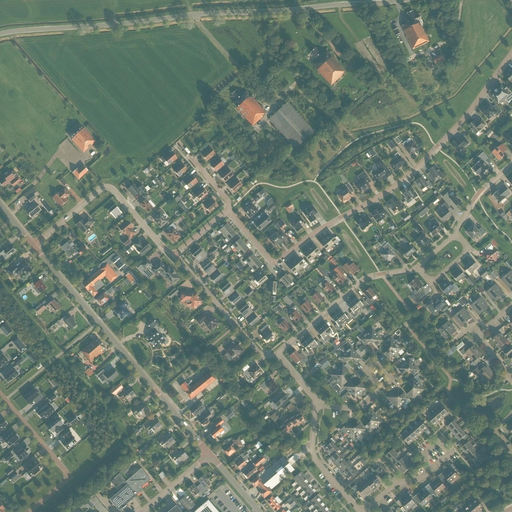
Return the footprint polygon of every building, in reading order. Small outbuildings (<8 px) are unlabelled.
[(413,50),(429,42),(420,23),(422,22),(421,19),(419,15),(415,17),(412,11),(407,14),(410,21),(405,23),(405,24),(401,26),(413,50)] [(331,86),(342,75),(341,74),(345,71),(326,51),(321,55),(315,48),(310,53),(317,59),(312,64),(331,86)] [(342,64),(349,72),(353,69),(346,61),(342,64)] [(494,92),(495,93),(492,96),(499,103),(505,98),(509,103),(511,99),(511,93),(507,87),(503,90),(501,88),(498,90),(497,89),(494,92)] [(236,90),(232,94),(237,100),(233,103),(237,108),(237,109),(252,126),(262,117),(261,116),(266,113),(252,98),(254,97),(251,94),(250,95),(247,91),(241,96),(236,90)] [(269,119),(295,149),(314,132),(288,102),(269,119)] [(492,107),(489,104),(485,108),(485,107),(481,111),(485,116),(486,115),(489,119),(495,114),(497,116),(502,112),(496,105),(493,107),(492,107)] [(482,120),(477,124),(474,121),(469,126),(476,135),(482,130),(481,129),(486,125),(482,120)] [(84,128),(79,123),(68,134),(69,135),(72,139),(83,152),(88,148),(87,146),(90,144),(91,145),(96,141),(84,128)] [(485,135),(489,139),(494,133),(490,130),(485,135)] [(459,142),(457,139),(451,144),(459,153),(464,148),(464,147),(469,143),(464,137),(459,142)] [(387,144),(392,150),(398,146),(393,139),(387,144)] [(407,144),(405,141),(402,144),(410,155),(418,149),(416,146),(412,141),(407,144)] [(498,148),(492,153),(499,161),(505,156),(503,154),(508,150),(503,144),(498,148)] [(205,160),(205,159),(207,161),(215,154),(210,149),(208,146),(202,151),(204,154),(202,156),(204,158),(205,160)] [(177,158),(176,156),(174,154),(172,153),(170,155),(168,152),(160,159),(164,163),(166,162),(169,165),(177,158)] [(481,161),(476,165),(478,168),(476,169),(480,173),(481,172),(483,174),(490,169),(485,162),(486,161),(489,164),(491,161),(491,162),(492,162),(484,152),(478,157),(481,161)] [(395,155),(397,159),(390,164),(395,171),(405,164),(401,157),(398,153),(395,155)] [(213,168),(214,170),(216,172),(224,165),(220,159),(218,156),(211,162),(213,164),(211,166),(213,168)] [(380,160),(375,163),(379,170),(375,173),(374,171),(373,171),(372,171),(371,171),(371,172),(370,173),(371,174),(373,177),(374,176),(378,181),(385,175),(387,177),(391,175),(380,160)] [(179,177),(187,170),(186,168),(184,166),(182,164),(180,166),(178,164),(172,169),(174,171),(174,172),(179,177)] [(79,170),(77,168),(72,173),(78,180),(88,171),(83,166),(79,170)] [(428,170),(430,173),(427,175),(433,183),(436,180),(435,179),(441,175),(439,171),(438,169),(437,169),(435,166),(428,170)] [(233,175),(228,169),(228,170),(226,167),(220,172),(222,175),(220,177),(222,178),(221,179),(223,181),(223,180),(225,182),(233,175)] [(7,177),(0,182),(0,183),(3,187),(11,181),(12,183),(11,184),(14,187),(21,181),(17,176),(14,178),(9,170),(5,174),(7,177)] [(357,177),(361,182),(355,186),(360,193),(362,191),(364,193),(371,188),(368,184),(371,182),(364,172),(357,177)] [(180,183),(184,187),(186,185),(189,189),(197,182),(196,180),(194,178),(193,176),(190,178),(188,176),(180,183)] [(414,182),(417,186),(418,185),(421,190),(426,187),(427,189),(432,186),(428,181),(426,183),(422,177),(414,182)] [(230,189),(232,191),(234,193),(242,186),(237,180),(235,178),(229,183),(231,185),(229,187),(231,189),(230,189)] [(353,196),(351,193),(354,191),(348,183),(345,185),(348,188),(338,195),(343,203),(353,196)] [(135,197),(140,193),(142,195),(146,191),(142,186),(137,189),(133,185),(128,189),(135,197)] [(407,188),(401,192),(405,198),(404,199),(408,204),(415,199),(414,198),(418,196),(411,187),(408,190),(407,188)] [(501,191),(499,190),(494,195),(500,203),(506,198),(506,197),(511,193),(506,187),(501,191)] [(208,194),(206,192),(205,190),(204,190),(203,188),(200,190),(198,188),(190,195),(194,199),(196,197),(199,201),(208,194)] [(59,193),(53,198),(60,206),(66,201),(64,199),(69,195),(64,190),(60,194),(59,193)] [(257,195),(256,194),(252,198),(256,203),(260,199),(260,198),(262,197),(259,193),(257,195)] [(462,201),(455,193),(451,197),(447,193),(442,197),(448,203),(451,201),(456,206),(462,201)] [(33,195),(27,200),(30,203),(36,198),(33,195)] [(143,202),(140,204),(148,213),(153,208),(155,206),(150,201),(150,200),(145,195),(141,199),(143,202)] [(400,203),(398,205),(392,198),(387,203),(391,208),(390,208),(390,209),(391,211),(392,211),(393,210),(394,212),(397,209),(399,212),(404,208),(400,203)] [(210,213),(218,206),(216,204),(217,204),(215,202),(213,200),(211,202),(209,200),(203,205),(205,207),(210,213)] [(35,203),(26,211),(32,217),(41,210),(35,203)] [(243,210),(248,215),(247,215),(250,218),(254,215),(253,215),(258,211),(251,203),(243,210)] [(444,211),(439,216),(444,222),(451,215),(447,210),(450,208),(445,203),(441,207),(444,211)] [(108,211),(116,219),(122,213),(115,205),(108,211)] [(313,221),(314,221),(315,220),(316,219),(316,218),(314,215),(318,212),(313,206),(309,209),(308,208),(303,212),(310,223),(313,221)] [(383,208),(378,211),(377,209),(371,214),(377,223),(384,218),(382,217),(387,214),(383,208)] [(426,208),(419,214),(421,217),(428,211),(426,208)] [(157,216),(153,219),(156,222),(161,227),(167,222),(162,216),(164,214),(160,209),(155,213),(157,216)] [(260,231),(271,221),(266,215),(255,225),(260,231)] [(297,232),(302,228),(300,225),(304,222),(300,217),(296,220),(290,224),(297,232)] [(362,230),(368,226),(372,222),(368,217),(364,220),(362,218),(356,222),(362,230)] [(441,229),(437,224),(439,222),(435,217),(431,220),(435,225),(432,228),(429,228),(429,232),(430,232),(433,236),(441,229)] [(84,221),(82,220),(76,225),(83,232),(89,227),(88,227),(93,223),(88,218),(84,221)] [(285,224),(281,220),(277,224),(281,228),(285,224)] [(120,228),(119,229),(124,235),(125,234),(126,233),(130,237),(135,233),(131,229),(133,227),(128,221),(120,228)] [(175,230),(177,228),(173,223),(166,229),(169,232),(166,234),(168,237),(169,237),(173,242),(180,236),(175,230)] [(232,229),(227,224),(219,230),(219,231),(218,232),(219,234),(221,233),(224,236),(232,229)] [(416,231),(418,234),(420,232),(423,230),(418,225),(417,226),(413,229),(416,232),(416,231)] [(467,232),(473,240),(479,235),(481,237),(486,233),(481,228),(478,230),(474,226),(467,232)] [(228,241),(236,235),(232,229),(224,236),(226,239),(225,240),(226,243),(228,241)] [(291,229),(286,232),(289,237),(291,236),(293,240),(296,237),(291,229)] [(275,247),(281,241),(282,243),(287,238),(281,231),(277,234),(276,233),(269,239),(275,247)] [(422,235),(420,232),(418,234),(417,235),(416,237),(418,239),(414,242),(420,248),(428,241),(422,235)] [(337,242),(331,234),(325,239),(332,246),(335,244),(336,246),(339,244),(337,242)] [(402,239),(407,246),(411,243),(405,236),(402,239)] [(122,241),(126,246),(131,242),(127,237),(122,241)] [(244,244),(240,239),(232,246),(230,247),(232,249),(234,248),(237,251),(244,244)] [(325,239),(320,243),(326,250),(324,252),(328,257),(331,255),(328,253),(330,251),(329,249),(332,246),(325,239)] [(67,243),(61,248),(65,252),(71,248),(74,245),(70,240),(67,243)] [(150,248),(145,242),(143,244),(139,240),(134,244),(138,249),(137,249),(143,255),(150,248)] [(388,243),(383,247),(386,251),(381,255),(385,259),(385,260),(387,263),(391,261),(390,260),(395,256),(390,250),(392,248),(388,243)] [(241,256),(249,250),(244,244),(237,251),(239,254),(237,256),(239,258),(241,256)] [(490,244),(485,248),(487,251),(486,261),(496,262),(497,252),(493,251),(493,247),(490,244)] [(78,252),(80,255),(87,249),(84,245),(78,250),(77,251),(78,252)] [(308,249),(315,257),(318,255),(319,256),(322,255),(320,253),(313,245),(308,249)] [(16,251),(11,246),(4,251),(2,248),(0,246),(0,257),(5,254),(8,257),(16,251)] [(400,248),(397,251),(401,256),(403,254),(407,258),(412,254),(415,252),(410,246),(403,251),(400,248)] [(71,248),(65,252),(69,257),(75,253),(76,254),(78,252),(77,251),(78,250),(77,248),(75,249),(73,251),(71,248)] [(199,263),(201,261),(203,263),(208,259),(200,249),(192,255),(199,263)] [(313,262),(312,260),(315,257),(308,249),(303,254),(309,262),(310,262),(311,263),(313,262)] [(97,272),(83,284),(88,291),(88,290),(93,296),(97,293),(96,291),(103,285),(100,281),(105,276),(110,283),(118,276),(114,272),(109,266),(112,262),(121,272),(121,273),(121,272),(127,267),(117,256),(116,257),(113,254),(98,267),(100,270),(97,272)] [(257,260),(253,254),(245,261),(243,262),(245,265),(247,263),(250,266),(257,260)] [(299,270),(302,267),(304,269),(306,267),(305,265),(298,258),(293,262),(299,270)] [(141,265),(138,268),(149,280),(155,273),(157,275),(160,272),(164,276),(168,281),(168,282),(170,283),(172,285),(179,279),(175,275),(176,274),(174,272),(172,270),(172,271),(170,270),(168,267),(166,268),(160,262),(154,268),(147,260),(141,265)] [(262,265),(257,260),(250,266),(252,269),(250,271),(252,273),(254,271),(262,265)] [(465,267),(470,272),(471,273),(478,267),(473,260),(465,267)] [(15,266),(9,270),(13,275),(17,273),(18,275),(19,276),(23,273),(25,276),(26,276),(27,278),(31,275),(29,273),(32,270),(25,262),(19,268),(17,269),(15,266)] [(296,272),(299,270),(293,262),(288,267),(294,274),(296,276),(298,274),(296,272)] [(203,269),(205,272),(209,276),(214,272),(216,270),(210,263),(203,269)] [(346,272),(349,270),(353,275),(358,270),(352,263),(350,266),(347,263),(342,267),(346,272)] [(340,285),(345,281),(341,276),(344,274),(338,267),(333,271),(336,275),(333,277),(340,285)] [(479,274),(483,279),(489,274),(484,269),(479,274)] [(216,270),(214,272),(209,276),(215,284),(223,277),(216,270)] [(139,280),(137,278),(138,278),(132,271),(125,276),(131,283),(133,285),(139,280)] [(465,276),(462,272),(461,271),(454,277),(458,282),(465,276)] [(255,280),(253,282),(255,284),(257,282),(260,285),(267,279),(263,274),(255,280)] [(280,279),(287,287),(290,284),(292,286),(294,284),(295,285),(297,284),(293,279),(291,281),(286,275),(280,279)] [(502,280),(510,289),(511,286),(511,281),(506,275),(502,280)] [(329,284),(332,282),(328,277),(322,281),(325,284),(322,287),(329,294),(334,290),(329,284)] [(466,280),(472,287),(476,284),(470,277),(466,280)] [(421,288),(423,287),(416,279),(413,281),(409,285),(412,288),(413,287),(416,290),(413,292),(417,297),(420,300),(426,294),(421,288)] [(35,281),(30,285),(34,289),(38,294),(40,293),(41,293),(46,288),(40,280),(37,283),(35,281)] [(275,295),(276,293),(277,283),(270,282),(269,292),(273,292),(273,295),(275,295)] [(447,295),(452,290),(455,293),(459,289),(455,284),(452,286),(448,282),(441,288),(447,295)] [(228,284),(221,290),(227,298),(235,291),(228,284)] [(504,294),(496,284),(491,289),(499,298),(504,294)] [(314,290),(317,293),(312,297),(318,304),(323,299),(319,295),(321,292),(317,287),(314,290)] [(245,293),(248,297),(254,293),(251,289),(245,293)] [(375,301),(372,298),(375,296),(369,289),(364,293),(368,298),(365,301),(370,306),(375,301)] [(491,289),(486,293),(494,302),(499,298),(491,289)] [(174,290),(168,295),(171,298),(177,293),(174,290)] [(227,298),(234,305),(241,299),(235,291),(227,298)] [(114,302),(106,292),(104,294),(96,300),(101,305),(104,303),(107,307),(114,302)] [(194,307),(200,302),(193,293),(182,292),(181,301),(185,301),(186,303),(186,304),(187,305),(189,305),(190,305),(191,304),(194,307)] [(309,305),(312,303),(307,297),(301,301),(303,304),(301,306),(307,313),(312,309),(309,305)] [(460,299),(466,306),(469,304),(463,297),(460,299)] [(356,298),(352,302),(358,309),(360,307),(363,310),(367,306),(363,302),(361,304),(356,298)] [(431,300),(426,305),(434,315),(446,304),(442,298),(435,304),(431,300)] [(489,307),(481,298),(476,302),(484,311),(489,307)] [(55,313),(61,308),(62,306),(58,301),(56,302),(54,300),(47,305),(55,313)] [(125,308),(128,305),(124,300),(118,305),(120,308),(115,312),(122,320),(126,316),(127,316),(130,313),(128,310),(127,311),(125,308)] [(352,302),(347,306),(352,311),(350,313),(354,318),(358,314),(356,311),(358,309),(352,302)] [(476,302),(471,306),(479,315),(484,311),(476,302)] [(42,304),(35,310),(39,314),(46,308),(42,304)] [(253,313),(246,305),(239,311),(245,319),(253,313)] [(290,317),(290,319),(291,320),(293,321),(293,320),(296,323),(301,318),(297,313),(299,311),(295,306),(292,309),(295,312),(290,316),(291,317),(290,317)] [(471,318),(463,309),(459,313),(467,322),(471,318)] [(343,322),(345,320),(348,323),(352,319),(348,315),(346,317),(341,311),(336,315),(343,322)] [(259,320),(253,313),(245,319),(252,326),(259,320)] [(459,313),(454,317),(462,326),(467,322),(459,313)] [(214,328),(214,327),(218,323),(212,315),(209,318),(209,317),(207,317),(207,318),(204,314),(196,321),(200,325),(204,321),(208,327),(207,327),(211,331),(214,328)] [(289,321),(289,322),(290,322),(284,315),(279,320),(281,323),(279,325),(285,332),(290,328),(287,324),(287,323),(289,321)] [(336,315),(332,319),(337,324),(335,326),(339,331),(341,329),(343,327),(340,324),(343,322),(336,315)] [(72,320),(73,319),(71,317),(68,319),(65,316),(59,321),(63,325),(65,323),(71,329),(73,328),(74,329),(75,329),(77,327),(77,326),(76,325),(72,320)] [(161,331),(156,326),(158,324),(153,317),(145,324),(150,330),(152,329),(154,331),(147,337),(151,341),(150,342),(152,345),(153,344),(157,349),(163,343),(164,344),(165,344),(166,344),(168,343),(168,342),(168,341),(168,340),(167,339),(166,338),(164,338),(163,339),(159,333),(161,331)] [(451,335),(456,331),(448,322),(443,326),(451,335)] [(0,328),(1,329),(7,336),(12,331),(6,324),(0,328)] [(328,335),(330,333),(332,336),(337,332),(333,328),(330,330),(326,324),(321,328),(328,335)] [(267,325),(260,331),(262,333),(260,335),(267,342),(274,336),(268,329),(269,327),(267,325)] [(439,331),(446,340),(451,335),(443,326),(439,331)] [(328,340),(325,337),(328,335),(321,328),(317,332),(322,337),(319,339),(323,344),(328,340)] [(372,340),(377,335),(378,336),(380,334),(378,332),(376,333),(372,329),(367,333),(366,334),(371,340),(371,341),(370,341),(372,341),(372,340)] [(492,339),(496,344),(504,337),(502,335),(504,332),(501,329),(497,333),(498,334),(492,339)] [(366,334),(367,333),(365,331),(363,333),(365,335),(360,339),(365,345),(370,341),(371,341),(371,340),(366,334)] [(378,336),(377,335),(372,340),(372,341),(376,346),(382,341),(378,336)] [(315,343),(310,337),(306,341),(312,348),(315,346),(317,349),(322,345),(318,341),(315,343)] [(391,348),(391,347),(396,343),(397,344),(399,343),(402,340),(399,337),(394,341),(391,337),(385,342),(389,348),(391,348)] [(496,344),(500,348),(506,343),(508,346),(511,342),(511,341),(509,337),(506,340),(504,337),(496,344)] [(13,342),(22,353),(26,349),(17,338),(13,342)] [(107,349),(97,338),(81,351),(88,360),(88,359),(91,363),(102,353),(103,352),(107,349)] [(306,341),(302,345),(306,350),(304,352),(308,357),(310,355),(312,353),(310,350),(312,348),(306,341)] [(242,351),(238,345),(237,346),(233,342),(227,347),(230,350),(230,351),(223,356),(228,362),(236,355),(237,356),(242,351)] [(456,347),(458,350),(464,345),(462,342),(456,347)] [(389,349),(391,349),(395,354),(394,355),(396,357),(398,355),(396,353),(401,349),(397,344),(396,343),(391,347),(391,348),(389,348),(389,349)] [(340,344),(335,348),(337,350),(339,348),(343,353),(339,357),(344,363),(349,359),(349,358),(345,352),(346,351),(340,344)] [(350,358),(350,359),(355,364),(361,359),(358,355),(366,348),(363,345),(359,348),(357,350),(359,353),(357,354),(356,353),(350,358)] [(478,351),(474,346),(471,349),(468,346),(461,352),(464,355),(466,353),(470,358),(478,351)] [(349,358),(349,359),(350,359),(350,358),(356,353),(357,354),(359,353),(357,350),(355,352),(351,347),(346,351),(345,352),(349,358)] [(389,349),(384,353),(389,360),(394,355),(395,354),(391,349),(389,349)] [(290,356),(296,364),(299,361),(303,365),(308,360),(302,353),(299,356),(295,351),(290,356)] [(482,355),(478,351),(470,358),(474,362),(471,364),(474,367),(481,361),(478,358),(482,355)] [(0,367),(0,368),(8,361),(2,354),(0,356),(0,367)] [(20,357),(14,362),(17,366),(23,361),(20,357)] [(325,358),(319,364),(322,367),(328,362),(325,358)] [(409,370),(409,369),(414,364),(413,363),(415,361),(416,361),(413,358),(412,358),(411,360),(409,358),(404,362),(403,360),(400,362),(402,364),(403,363),(408,369),(408,370),(409,370)] [(409,369),(409,370),(414,375),(420,370),(416,365),(420,361),(418,359),(416,361),(415,361),(413,363),(414,364),(409,369)] [(408,370),(408,369),(403,363),(402,364),(397,369),(403,375),(408,370)] [(338,369),(336,370),(341,375),(343,375),(348,371),(343,365),(338,369)] [(262,372),(260,370),(259,368),(257,366),(252,370),(250,367),(243,372),(248,379),(252,376),(254,379),(262,372)] [(490,371),(486,366),(483,369),(480,366),(473,372),(476,375),(478,373),(482,377),(490,371)] [(328,381),(330,384),(335,380),(336,381),(341,377),(342,377),(343,375),(341,375),(336,370),(338,369),(336,367),(333,369),(335,371),(330,375),(332,377),(328,381)] [(13,368),(6,374),(7,375),(4,378),(8,382),(11,380),(11,381),(19,374),(13,368)] [(103,370),(97,376),(103,382),(108,378),(111,382),(119,375),(113,369),(107,374),(103,370)] [(494,375),(490,371),(482,377),(486,381),(483,383),(486,387),(493,381),(491,378),(494,375)] [(210,372),(202,378),(190,388),(185,382),(180,386),(185,392),(184,393),(191,401),(191,400),(209,386),(217,380),(210,372)] [(342,377),(341,377),(336,381),(335,380),(330,384),(332,386),(337,382),(341,387),(347,382),(342,377)] [(412,388),(413,389),(419,384),(418,382),(413,378),(407,383),(412,388)] [(268,384),(266,381),(261,385),(265,390),(269,387),(273,392),(278,388),(272,380),(268,384)] [(412,389),(413,390),(418,395),(420,394),(424,390),(420,385),(422,383),(420,381),(418,382),(419,384),(413,389),(412,388),(412,390),(412,389)] [(348,392),(349,393),(355,388),(355,387),(350,382),(344,387),(348,392)] [(356,389),(360,394),(359,395),(361,397),(363,395),(362,393),(367,389),(361,382),(356,387),(356,389)] [(120,383),(111,391),(114,395),(123,387),(120,383)] [(359,395),(360,394),(356,389),(356,387),(355,387),(355,388),(349,393),(348,392),(346,393),(348,396),(350,394),(354,399),(359,395)] [(37,393),(33,389),(23,397),(29,404),(35,399),(38,402),(43,397),(39,392),(37,393)] [(125,389),(118,395),(122,400),(125,398),(129,402),(136,396),(130,389),(127,391),(125,389)] [(418,395),(413,390),(412,389),(412,390),(406,394),(412,400),(417,396),(418,398),(419,398),(421,400),(423,398),(420,394),(418,395)] [(391,406),(392,405),(391,403),(397,399),(397,397),(393,392),(386,397),(391,402),(389,404),(391,406)] [(48,398),(51,402),(57,397),(54,393),(48,398)] [(281,403),(287,399),(283,393),(273,402),(278,408),(282,405),(281,403)] [(399,397),(398,397),(398,399),(403,404),(404,403),(409,399),(404,393),(399,397)] [(398,397),(397,397),(397,399),(391,403),(392,405),(391,406),(390,407),(391,409),(394,406),(397,410),(402,405),(403,407),(406,405),(404,403),(403,404),(398,399),(398,397)] [(196,405),(197,406),(190,411),(195,416),(198,414),(200,416),(206,411),(204,408),(205,408),(202,404),(201,405),(199,402),(196,405)] [(49,403),(40,411),(37,414),(41,418),(44,416),(46,418),(55,411),(49,403)] [(138,404),(131,410),(136,416),(138,413),(142,417),(149,411),(143,404),(140,407),(138,404)] [(444,418),(449,414),(443,407),(440,404),(439,405),(441,408),(438,411),(444,418)] [(206,418),(200,423),(204,427),(210,423),(208,420),(213,416),(210,413),(212,411),(209,408),(202,414),(206,418)] [(437,412),(434,415),(433,415),(439,422),(444,418),(438,411),(436,408),(434,409),(437,412)] [(377,416),(376,415),(377,413),(379,415),(382,413),(379,409),(374,413),(371,410),(365,415),(370,421),(371,421),(377,416)] [(434,415),(431,412),(429,413),(432,416),(428,420),(434,426),(439,422),(433,415),(434,415)] [(377,413),(376,415),(377,416),(371,421),(370,421),(370,422),(371,422),(376,428),(377,426),(382,422),(377,417),(379,415),(377,413)] [(299,423),(300,424),(305,420),(299,414),(296,416),(295,415),(293,416),(299,423)] [(75,416),(68,421),(72,426),(78,420),(75,416)] [(299,423),(293,416),(291,418),(290,417),(288,419),(293,426),(294,427),(299,423)] [(61,421),(58,418),(50,424),(48,426),(48,427),(47,427),(49,430),(50,429),(53,433),(55,431),(58,434),(63,430),(60,426),(63,424),(60,421),(61,421)] [(453,421),(447,427),(451,432),(461,424),(460,423),(457,425),(455,422),(458,420),(456,418),(453,421)] [(224,424),(223,423),(224,422),(221,419),(214,425),(217,428),(209,434),(214,439),(220,434),(223,431),(220,427),(224,424)] [(282,422),(283,424),(283,423),(289,430),(293,426),(288,419),(285,421),(284,420),(282,422)] [(151,420),(144,426),(149,431),(152,429),(155,433),(162,427),(156,420),(153,422),(151,420)] [(371,422),(370,422),(364,427),(370,433),(375,428),(376,430),(375,432),(377,435),(381,431),(379,429),(377,426),(376,428),(371,422)] [(414,423),(417,426),(423,433),(427,429),(422,422),(418,425),(415,422),(414,423)] [(283,423),(283,424),(281,425),(282,426),(279,429),(285,435),(289,431),(289,430),(283,423)] [(349,436),(348,434),(353,430),(353,428),(348,423),(342,428),(346,433),(345,435),(347,437),(345,438),(349,436)] [(365,430),(360,424),(354,428),(354,430),(359,435),(360,434),(365,430)] [(461,424),(451,432),(456,438),(463,432),(466,429),(464,428),(461,430),(459,427),(462,425),(461,424)] [(141,426),(134,432),(136,434),(140,431),(141,433),(144,430),(143,428),(141,426)] [(411,426),(409,427),(412,430),(418,437),(423,433),(417,426),(413,429),(411,426)] [(349,436),(345,438),(348,441),(349,441),(352,439),(353,440),(357,437),(358,439),(360,438),(362,436),(360,434),(359,435),(354,430),(354,428),(353,428),(353,430),(348,434),(349,436)] [(72,433),(69,429),(62,435),(65,439),(67,440),(62,444),(67,450),(78,441),(73,435),(72,436),(70,434),(72,433)] [(407,435),(407,434),(413,441),(418,437),(412,430),(409,433),(406,430),(404,432),(407,435)] [(3,440),(9,447),(11,445),(11,446),(16,442),(16,441),(19,438),(14,431),(3,440)] [(456,438),(459,441),(462,439),(464,441),(469,436),(467,434),(466,435),(463,432),(456,438)] [(407,435),(404,437),(401,434),(400,436),(402,439),(403,439),(409,445),(413,441),(407,434),(407,435)] [(164,435),(157,441),(162,446),(165,444),(168,448),(175,442),(169,435),(166,437),(164,435)] [(239,437),(232,440),(233,443),(230,447),(224,452),(229,457),(233,453),(233,454),(235,453),(234,452),(235,451),(233,449),(235,447),(235,448),(242,446),(239,437)] [(328,453),(335,446),(336,446),(333,443),(337,440),(333,437),(328,441),(330,443),(325,448),(327,451),(328,453)] [(466,453),(473,446),(470,443),(473,440),(472,439),(471,439),(470,438),(467,440),(469,442),(461,448),(466,453)] [(476,443),(473,446),(466,453),(470,457),(477,451),(474,448),(477,445),(476,443)] [(15,454),(21,461),(28,455),(26,452),(29,449),(26,445),(22,448),(22,447),(15,454)] [(336,446),(335,446),(328,453),(329,454),(329,453),(332,456),(342,448),(340,446),(337,448),(336,446)] [(386,456),(390,461),(397,454),(394,451),(397,448),(396,447),(392,449),(393,450),(386,456)] [(340,456),(341,456),(341,455),(339,453),(343,450),(342,448),(332,456),(330,458),(333,461),(332,461),(333,462),(334,462),(340,456)] [(177,450),(170,456),(177,465),(180,463),(181,463),(188,457),(182,450),(179,453),(177,450)] [(250,456),(251,456),(253,454),(250,450),(247,452),(248,453),(244,457),(242,454),(237,458),(239,461),(235,465),(240,470),(247,464),(243,460),(245,459),(245,460),(250,456)] [(397,454),(390,461),(394,466),(395,465),(401,459),(398,456),(401,453),(400,451),(397,454)] [(481,456),(484,454),(483,452),(480,455),(477,451),(470,457),(474,462),(481,456)] [(13,457),(10,452),(3,458),(7,462),(13,457)] [(341,455),(341,456),(340,456),(334,462),(336,465),(335,465),(337,467),(344,460),(342,458),(345,455),(343,453),(341,455)] [(250,468),(243,474),(248,479),(254,473),(256,472),(257,471),(254,468),(265,459),(267,457),(265,454),(263,456),(262,456),(260,458),(254,463),(254,462),(251,465),(252,467),(250,468)] [(484,459),(481,456),(474,462),(478,467),(485,461),(489,458),(487,457),(484,459)] [(283,457),(267,471),(273,477),(278,484),(290,474),(291,476),(293,475),(291,473),(294,470),(291,466),(292,465),(288,460),(286,461),(283,457)] [(395,465),(399,469),(406,463),(407,463),(410,461),(408,459),(405,462),(402,458),(401,459),(395,465)] [(341,470),(350,463),(350,462),(349,460),(347,462),(344,460),(337,467),(338,468),(339,467),(341,470)] [(42,467),(36,461),(33,463),(33,462),(27,467),(28,468),(25,470),(30,476),(33,474),(34,475),(40,471),(39,469),(42,467)] [(344,475),(351,469),(352,468),(350,466),(352,464),(350,462),(350,463),(341,470),(343,473),(343,474),(344,475)] [(409,466),(407,463),(406,463),(399,469),(403,474),(411,468),(414,465),(412,464),(409,466)] [(448,468),(451,472),(449,474),(456,481),(459,478),(456,474),(459,472),(453,464),(448,468)] [(133,492),(135,494),(136,493),(137,495),(141,493),(139,490),(151,480),(141,468),(140,469),(139,468),(137,469),(135,468),(130,472),(133,475),(129,479),(135,486),(132,489),(134,491),(133,492)] [(354,471),(352,468),(351,469),(344,475),(345,476),(346,476),(348,479),(353,474),(355,476),(359,472),(356,469),(354,471)] [(254,480),(250,483),(253,486),(254,486),(255,487),(257,485),(260,488),(273,477),(267,471),(266,472),(263,469),(256,475),(257,476),(253,479),(254,480)] [(19,477),(15,472),(9,477),(13,483),(19,477)] [(163,472),(158,475),(162,480),(167,476),(163,472)] [(293,487),(297,484),(297,483),(304,477),(300,472),(293,479),(296,482),(292,485),(293,487)] [(373,478),(370,480),(377,488),(378,487),(378,486),(381,483),(376,478),(378,476),(375,472),(370,475),(373,478)] [(446,476),(443,472),(439,476),(444,480),(446,483),(448,482),(451,485),(456,481),(449,474),(446,476)] [(136,493),(135,494),(133,492),(134,491),(132,489),(135,486),(129,479),(126,481),(120,474),(113,479),(119,485),(124,482),(126,485),(109,499),(119,511),(137,495),(136,493)] [(198,486),(204,493),(206,491),(209,493),(211,491),(206,486),(210,483),(204,475),(198,480),(201,484),(198,486)] [(439,476),(435,479),(438,483),(436,485),(442,491),(448,485),(446,483),(444,480),(439,476)] [(273,477),(260,488),(262,491),(260,493),(261,495),(264,498),(267,496),(268,497),(272,493),(267,488),(269,486),(271,490),(278,484),(273,477)] [(301,488),(308,482),(304,477),(297,483),(297,484),(300,487),(296,490),(297,492),(301,488)] [(364,481),(372,491),(375,488),(376,489),(377,488),(370,480),(368,482),(366,479),(364,481)] [(362,487),(369,495),(370,494),(369,493),(372,491),(364,481),(362,482),(364,485),(362,487)] [(301,496),(305,493),(312,486),(308,482),(301,488),(304,491),(300,495),(301,496)] [(433,495),(436,497),(437,496),(437,495),(442,491),(436,485),(434,487),(431,483),(427,487),(434,494),(433,495)] [(198,494),(200,496),(204,493),(198,486),(196,488),(193,484),(187,489),(194,497),(198,494)] [(305,493),(308,496),(304,499),(305,501),(309,498),(309,497),(316,491),(312,486),(305,493)] [(362,487),(360,489),(357,486),(354,490),(357,494),(359,493),(364,498),(366,495),(367,496),(369,495),(362,487)] [(429,502),(433,498),(431,496),(433,495),(434,494),(427,487),(423,490),(426,493),(423,496),(429,502)] [(405,495),(408,498),(406,500),(411,507),(413,509),(417,506),(415,503),(411,498),(413,496),(409,492),(405,495)] [(108,511),(94,494),(88,499),(99,511),(108,511)] [(430,503),(429,502),(423,496),(421,497),(418,494),(414,498),(418,502),(420,501),(426,507),(430,503)] [(193,506),(195,505),(187,495),(177,503),(184,511),(187,509),(188,511),(193,506)] [(321,500),(317,495),(309,502),(312,505),(308,508),(310,510),(314,507),(313,506),(321,500)] [(272,497),(266,502),(271,507),(279,500),(277,497),(274,499),(272,497)] [(400,499),(396,503),(400,507),(402,505),(407,510),(408,511),(410,511),(413,509),(411,507),(406,500),(403,502),(400,499)] [(279,500),(271,507),(275,511),(281,507),(279,505),(282,502),(279,500)] [(317,511),(318,511),(317,511),(325,505),(321,500),(313,506),(314,507),(316,510),(313,511),(317,511)] [(477,500),(472,503),(479,511),(481,511),(482,511),(480,509),(483,507),(477,500)] [(217,511),(208,501),(194,511),(217,511)] [(479,511),(472,503),(468,507),(472,511),(476,511),(477,511),(479,511)]
